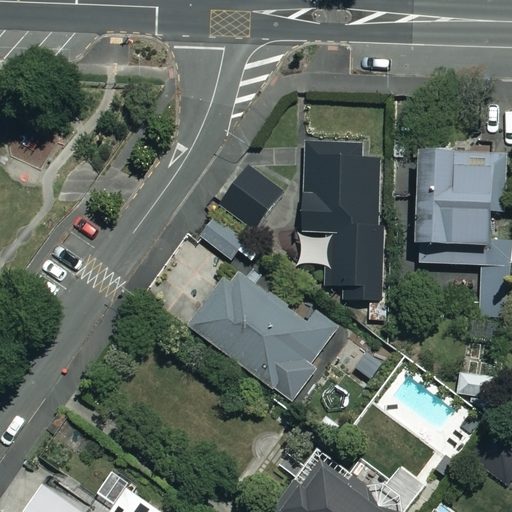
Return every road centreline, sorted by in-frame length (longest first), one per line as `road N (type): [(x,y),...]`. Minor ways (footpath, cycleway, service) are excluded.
road 1 (residential): [(226,11),(218,81),(190,150),(0,421)]
road 2 (tertiary): [(226,11),(511,20)]
road 3 (tertiary): [(0,1),(226,11)]
